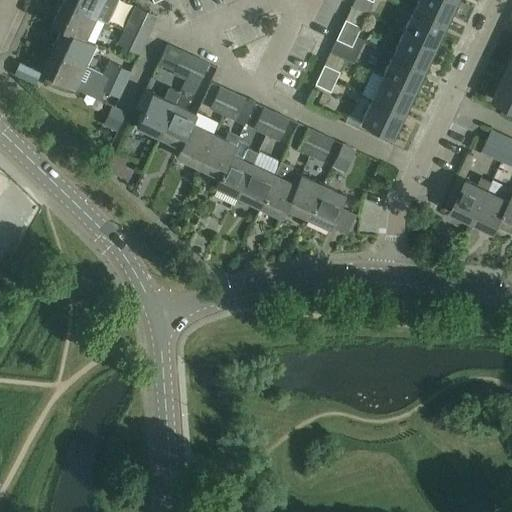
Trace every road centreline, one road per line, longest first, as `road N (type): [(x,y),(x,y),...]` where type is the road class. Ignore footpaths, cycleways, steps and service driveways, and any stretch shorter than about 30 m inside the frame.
road 1 (tertiary): [(396,276),(318,273),(156,317)]
road 2 (tertiary): [(156,317),(109,248),(0,137)]
road 3 (tertiary): [(171,511),(156,317)]
road 4 (residential): [(417,167),(259,91)]
road 5 (residential): [(259,91),(232,79),(202,23),(259,0)]
